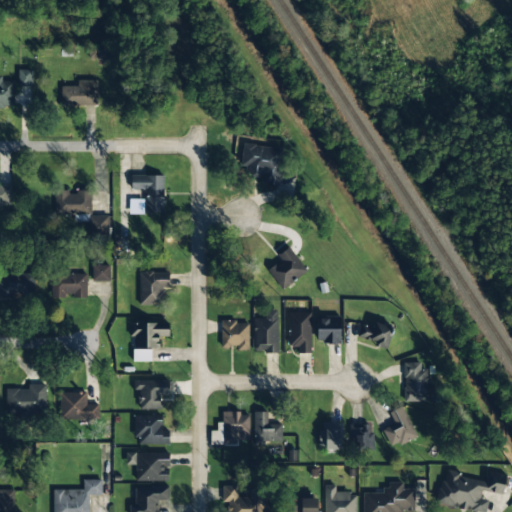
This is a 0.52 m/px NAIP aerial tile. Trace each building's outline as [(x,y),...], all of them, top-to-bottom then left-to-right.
[(18,87),(33,86),(32,69),(18,70),(18,87)] [(0,107),(13,107),(13,82),(2,82),(2,76),(0,76),(0,107)] [(61,87),(61,106),(97,105),(96,80),(77,81),(77,86),(61,87)] [(283,147),(242,145),(241,167),(245,167),(245,176),(262,176),(262,184),(281,185),(283,147)] [(164,176),(130,175),(130,189),(145,189),(145,213),(164,213),(164,176)] [(0,185),(0,206),(11,207),(11,185),(0,185)] [(89,190),(76,190),(76,191),(54,192),(55,214),(90,214),(89,190)] [(109,216),(90,216),(90,235),(108,236),(109,216)] [(269,269),(279,289),(306,274),(291,247),(277,255),(281,262),(269,269)] [(93,281),(110,281),(109,265),(92,265),(93,281)] [(33,274),(0,272),(0,295),(33,296),(33,274)] [(139,272),(138,305),(167,305),(167,273),(139,272)] [(87,298),(86,273),(50,275),(51,297),(72,296),(72,298),(87,298)] [(253,318),(253,353),(278,352),(277,311),(264,311),(265,318),(253,318)] [(309,313),(288,314),(289,347),(297,347),(297,354),(311,353),(309,313)] [(316,343),(339,343),(340,318),(317,318),(316,343)] [(248,350),(248,322),(220,321),(220,347),(238,347),(238,350),(248,350)] [(394,329),(374,321),(371,328),(360,324),(355,335),(374,342),(373,345),(386,350),(394,329)] [(151,361),(151,348),(159,348),(159,337),(168,337),(168,323),(129,323),(130,337),(133,336),(133,362),(151,361)] [(426,402),(427,365),(404,364),(403,401),(426,402)] [(133,381),(134,390),(138,390),(138,409),(160,409),(160,396),(168,395),(168,380),(133,381)] [(6,413),(46,412),(45,384),(28,385),(28,389),(6,389),(6,413)] [(58,392),(59,420),(98,419),(98,404),(86,405),(86,392),(58,392)] [(416,436),(402,406),(389,412),(394,424),(381,430),(390,449),(416,436)] [(267,412),(253,412),(252,443),(281,444),(281,425),(267,424),(267,412)] [(222,445),(237,444),(237,440),(249,440),(249,413),(222,413),(222,445)] [(169,444),(168,431),(162,431),(162,415),(135,415),(135,445),(169,444)] [(341,448),(340,422),(323,423),(323,430),(318,431),(318,448),(341,448)] [(352,425),(352,450),(372,450),(371,424),(352,425)] [(168,481),(168,453),(125,453),(125,465),(135,465),(135,481),(168,481)] [(506,475),(486,472),(485,481),(460,478),(461,472),(443,470),(438,505),(482,511),(485,511),(487,501),(479,499),(481,491),(503,495),(506,475)] [(83,490),(53,489),(52,511),(88,511),(89,495),(102,495),(102,480),(83,480),(83,490)] [(362,492),(362,511),(395,511),(396,511),(414,511),(414,489),(402,489),(402,482),(388,483),(388,492),(362,492)] [(335,485),(324,486),(324,511),(354,511),(355,492),(335,493),(335,485)] [(263,511),(263,489),(250,490),(250,497),(237,498),(237,486),(222,486),(222,502),(228,502),(227,511),(263,511)] [(129,511),(158,511),(158,500),(168,501),(168,487),(134,487),(134,505),(129,505),(129,511)] [(0,511),(14,511),(14,489),(0,489),(0,511)] [(316,511),(317,499),(293,498),(292,511),(316,511)]
